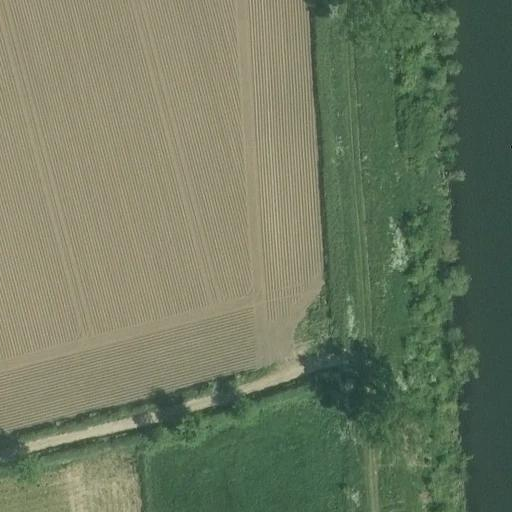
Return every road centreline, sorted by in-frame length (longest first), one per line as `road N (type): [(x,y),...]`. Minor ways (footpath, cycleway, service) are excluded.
road 1 (track): [(378,511),(346,0)]
road 2 (track): [(0,457),(195,408),(364,336)]
